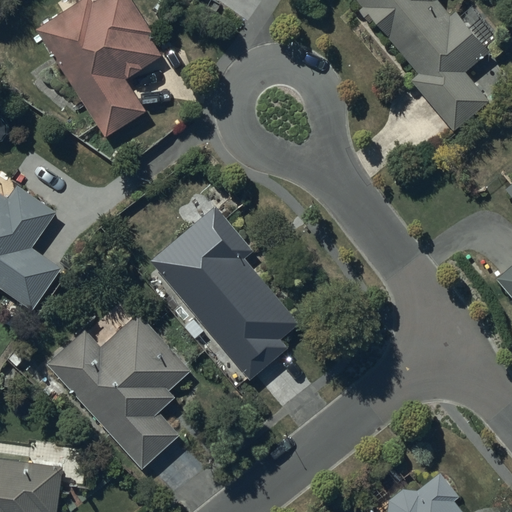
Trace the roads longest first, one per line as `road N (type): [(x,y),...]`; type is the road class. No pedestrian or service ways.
road 1 (residential): [(451,345),(283,115)]
road 2 (residential): [(239,511),(451,345)]
